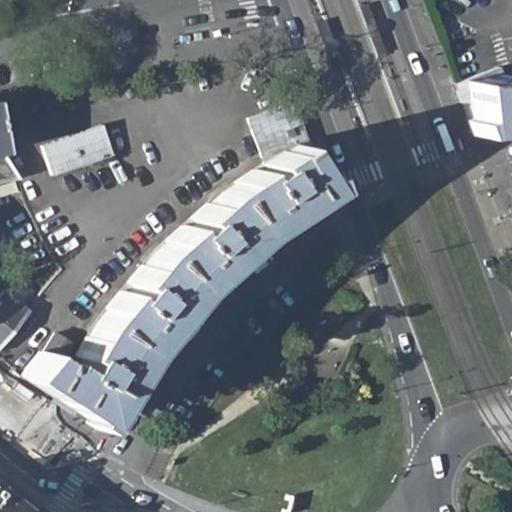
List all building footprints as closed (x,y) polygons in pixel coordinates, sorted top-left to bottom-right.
[(376,55),(384,52),(375,29),(366,4),(358,7),(376,55)] [(324,20),(316,23),(325,46),(334,71),(342,68),(324,20)] [(473,133),(511,127),(511,72),(499,75),(497,67),(454,83),(473,133)] [(273,112),(280,127),(297,121),(291,105),(273,112)] [(246,122),(252,137),(280,127),(273,112),(246,122)] [(252,137),(260,160),(306,143),(297,121),(280,127),(252,137)] [(40,147),(51,176),(112,156),(102,128),(40,147)] [(222,195),(256,237),(324,192),(306,143),(260,160),(263,167),(222,195)] [(0,183),(15,181),(1,156),(0,149),(0,183)] [(153,254),(193,292),(256,237),(222,195),(153,254)] [(96,324),(141,355),(193,292),(153,254),(96,324)] [(0,346),(29,311),(5,291),(0,297),(0,346)] [(21,377),(98,427),(141,355),(96,324),(68,367),(61,362),(58,366),(42,355),(39,353),(21,377)] [(42,355),(58,366),(61,362),(71,347),(54,336),(42,355)] [(0,511),(3,511),(12,502),(0,491),(0,511)] [(24,511),(12,502),(3,511),(24,511)]
